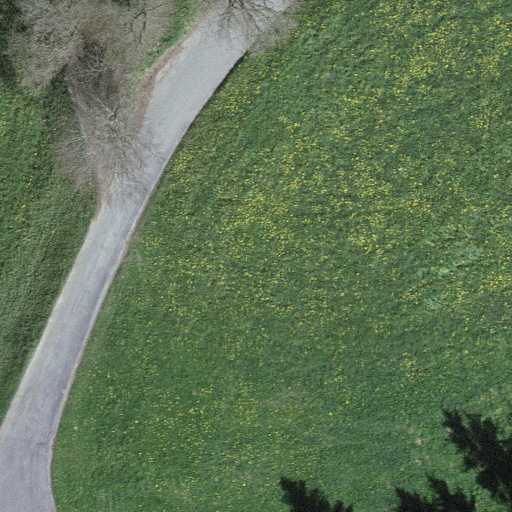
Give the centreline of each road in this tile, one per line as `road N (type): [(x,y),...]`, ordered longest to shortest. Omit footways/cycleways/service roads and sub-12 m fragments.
road 1 (unclassified): [(5,511),(35,403),(120,211),(168,122),(265,0)]
road 2 (track): [(120,211),(56,0)]
